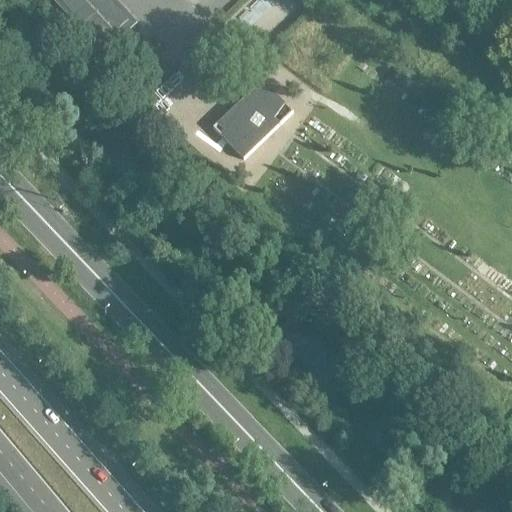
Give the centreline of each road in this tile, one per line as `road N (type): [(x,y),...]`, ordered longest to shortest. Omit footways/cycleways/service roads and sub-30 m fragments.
road 1 (tertiary): [(320,511),(0,174)]
road 2 (trunk): [(124,511),(0,372)]
